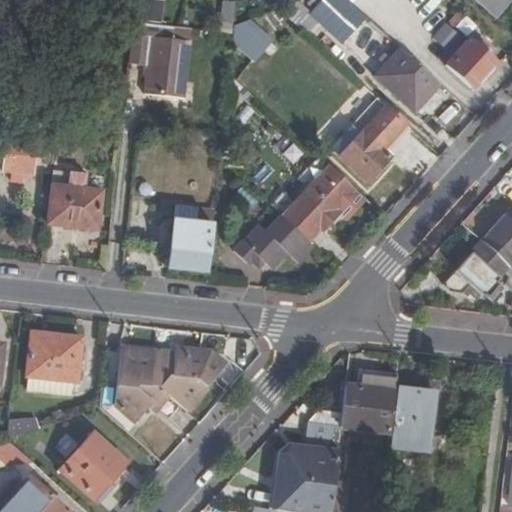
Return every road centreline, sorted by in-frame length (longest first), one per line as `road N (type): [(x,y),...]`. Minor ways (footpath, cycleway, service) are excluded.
road 1 (residential): [(0,291),(328,327)]
road 2 (tertiary): [(511,121),(328,327)]
road 3 (tertiary): [(328,327),(158,511)]
road 4 (residential): [(328,327),(511,349)]
